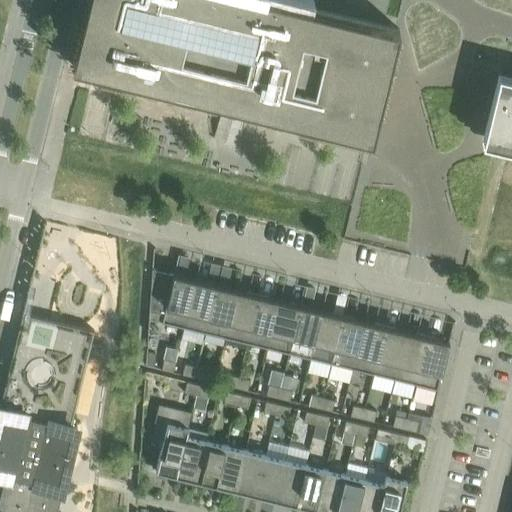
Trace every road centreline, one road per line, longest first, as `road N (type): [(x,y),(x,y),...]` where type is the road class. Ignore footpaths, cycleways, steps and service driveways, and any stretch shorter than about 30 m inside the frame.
road 1 (residential): [(478,309),(133,225)]
road 2 (residential): [(0,294),(72,0)]
road 3 (residential): [(429,511),(478,309)]
road 4 (residential): [(39,0),(0,159)]
